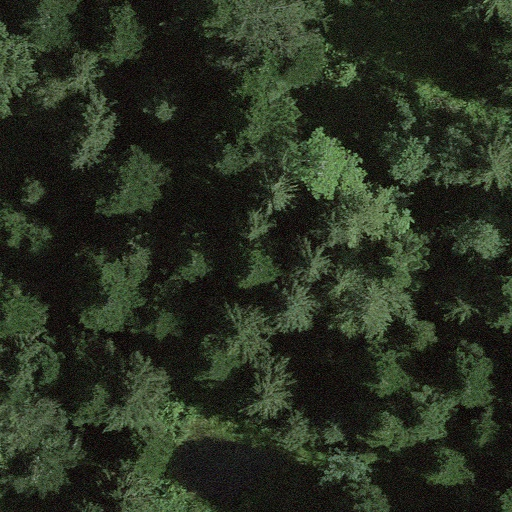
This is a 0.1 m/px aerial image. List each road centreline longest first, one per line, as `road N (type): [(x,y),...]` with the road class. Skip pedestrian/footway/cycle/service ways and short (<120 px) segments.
road 1 (track): [(0,122),(64,110),(176,59),(268,2)]
road 2 (track): [(269,0),(511,103)]
